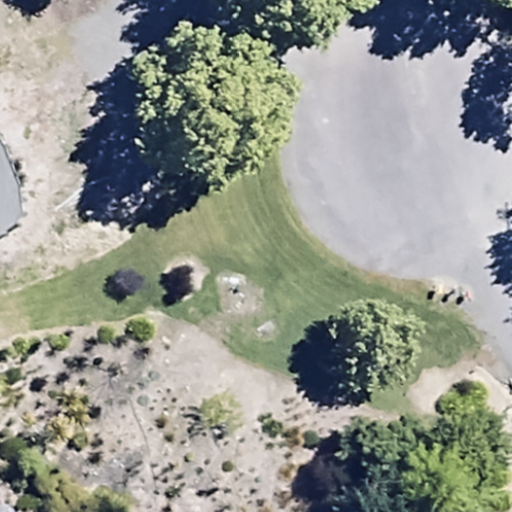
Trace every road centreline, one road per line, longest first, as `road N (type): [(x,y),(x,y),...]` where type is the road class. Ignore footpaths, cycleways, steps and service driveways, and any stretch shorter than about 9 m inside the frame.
road 1 (unknown): [(229,0),(403,121)]
road 2 (residential): [(403,121),(387,0)]
